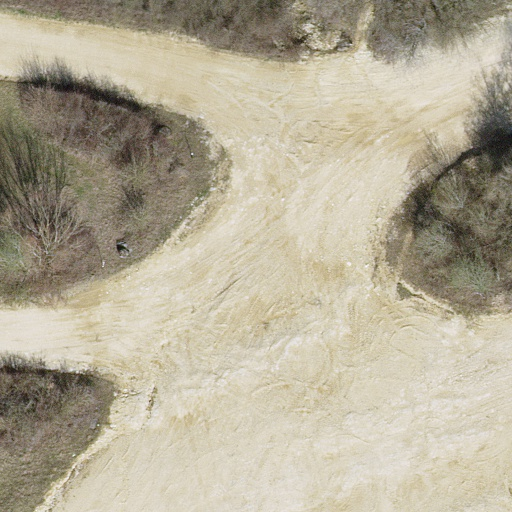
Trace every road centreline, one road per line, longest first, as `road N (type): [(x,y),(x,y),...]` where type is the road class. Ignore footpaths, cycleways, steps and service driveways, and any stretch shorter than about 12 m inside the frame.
road 1 (track): [(0,47),(305,109),(511,61)]
road 2 (track): [(239,511),(189,345),(305,109)]
road 3 (track): [(511,355),(222,456)]
road 4 (track): [(189,345),(0,334)]
